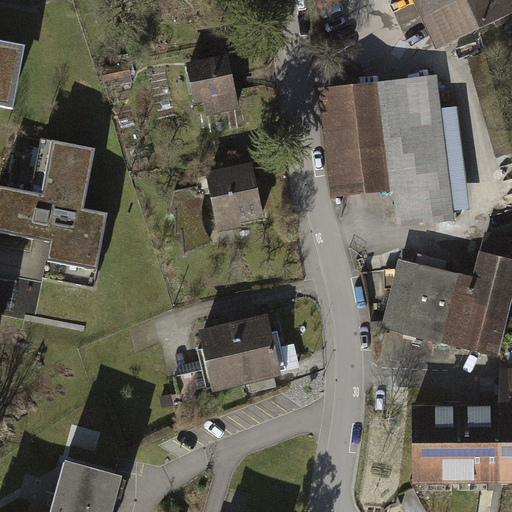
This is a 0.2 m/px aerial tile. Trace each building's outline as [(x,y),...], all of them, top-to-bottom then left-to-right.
[(511,0),(411,0),(438,54),(511,19),(511,0)] [(0,117),(9,119),(21,52),(0,48),(0,117)] [(227,60),(185,69),(193,106),(203,104),(207,123),(239,116),(227,60)] [(335,89),(318,91),(332,200),(393,192),(398,229),(455,222),(437,77),(335,89)] [(96,152),(56,144),(46,196),(2,188),(0,197),(0,234),(49,245),(42,281),(97,292),(113,211),(85,206),(96,152)] [(251,171),(201,181),(211,233),(262,223),(251,171)] [(212,241),(201,188),(176,193),(187,246),(212,241)] [(473,279),(398,261),(397,267),(381,332),(498,359),(511,301),(511,239),(484,233),(473,279)] [(269,317),(235,325),(249,387),(284,379),(269,317)] [(235,325),(200,333),(215,395),(249,387),(235,325)] [(283,366),(299,365),(298,341),(282,342),(283,366)] [(450,408),(410,409),(411,487),(498,486),(511,485),(511,371),(503,372),(503,389),(504,407),(450,408)] [(113,511),(123,474),(67,461),(56,498),(53,511),(113,511)]
